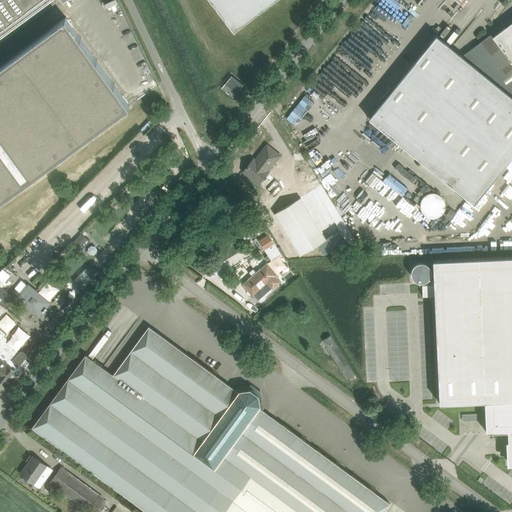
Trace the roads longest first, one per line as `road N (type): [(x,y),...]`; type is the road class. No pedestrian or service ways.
road 1 (unclassified): [(492,511),(140,248)]
road 2 (unclassified): [(0,421),(140,248)]
road 3 (unclassified): [(207,166),(342,0)]
road 4 (unclassified): [(207,166),(128,0)]
road 5 (unknown): [(454,0),(363,88)]
